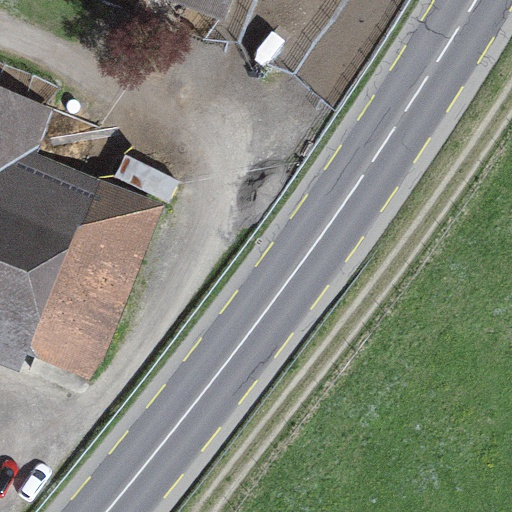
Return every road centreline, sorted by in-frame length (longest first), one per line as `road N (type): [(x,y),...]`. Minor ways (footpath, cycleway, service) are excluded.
road 1 (primary): [(110,511),(252,332),(474,0)]
road 2 (track): [(327,0),(198,263),(84,423),(0,498)]
road 3 (track): [(511,98),(208,511)]
road 4 (track): [(243,171),(0,63)]
